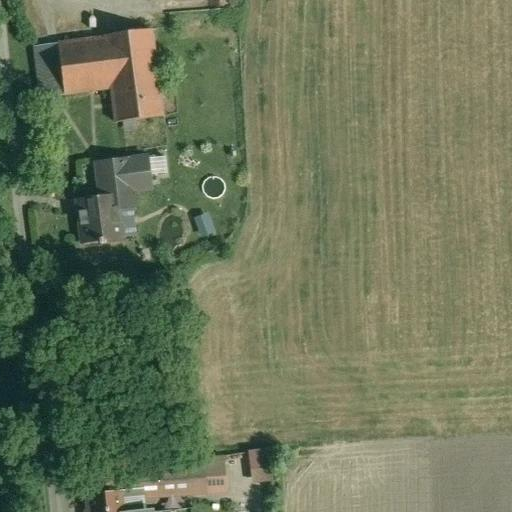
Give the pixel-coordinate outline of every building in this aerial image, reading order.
[(152,30),(104,36),(104,38),(34,47),(41,99),(111,89),(115,123),(163,117),(152,30)] [(127,160),(98,164),(102,199),(83,201),(85,212),(79,213),(83,242),(99,240),(100,244),(104,244),(104,243),(122,241),(118,209),(133,208),(127,160)] [(210,213),(196,218),(203,237),(216,232),(210,213)] [(277,447),(251,450),(254,482),(281,479),(277,447)] [(201,467),(189,468),(190,492),(203,491),(201,467)] [(189,468),(138,472),(140,496),(190,492),(189,468)] [(123,511),(121,493),(89,496),(90,511),(123,511)]
